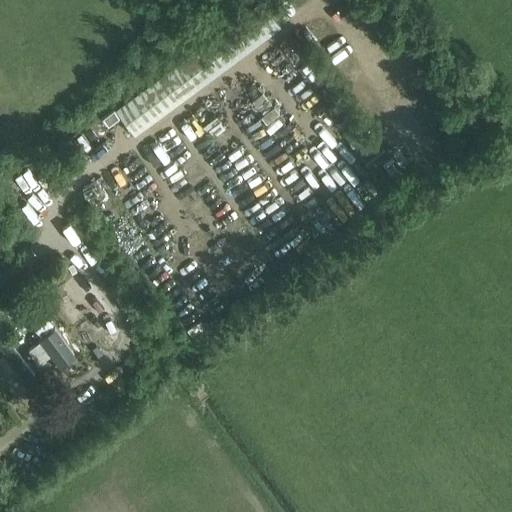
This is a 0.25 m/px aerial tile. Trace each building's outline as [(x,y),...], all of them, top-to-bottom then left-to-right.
[(135,132),(281,23),(275,16),(283,10),(276,0),(260,0),(117,108),(135,132)] [(287,104),(305,90),(287,66),(301,56),(288,37),(260,58),(276,80),(290,98),(285,101),(287,104)] [(405,101),(371,128),(408,175),(443,149),(405,101)] [(313,138),(328,128),(318,114),(303,124),(313,138)] [(218,120),(206,128),(213,137),(224,129),(218,120)] [(116,325),(78,274),(59,288),(67,300),(56,308),(76,335),(88,327),(97,339),(116,325)] [(50,322),(34,334),(61,369),(77,357),(50,322)] [(4,333),(0,336),(0,351),(25,385),(36,376),(4,333)]
